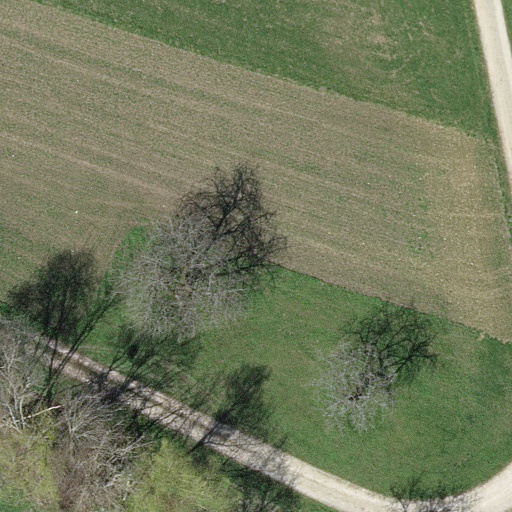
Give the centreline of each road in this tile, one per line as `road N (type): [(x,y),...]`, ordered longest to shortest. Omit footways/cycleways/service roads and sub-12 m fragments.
road 1 (track): [(357,511),(0,339)]
road 2 (track): [(484,0),(511,141)]
